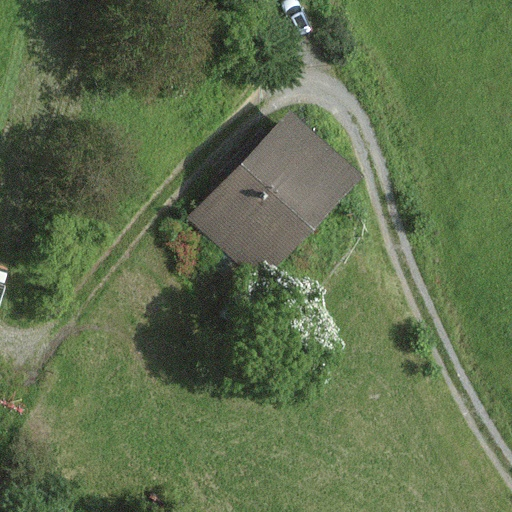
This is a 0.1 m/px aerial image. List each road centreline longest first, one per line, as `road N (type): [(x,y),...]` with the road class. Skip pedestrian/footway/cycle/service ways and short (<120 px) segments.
road 1 (track): [(296,86),(343,102),(357,125),(424,314),(511,477)]
road 2 (track): [(31,386),(143,226),(296,86)]
